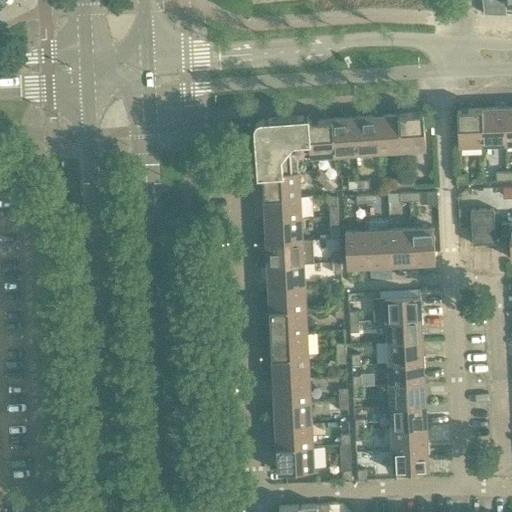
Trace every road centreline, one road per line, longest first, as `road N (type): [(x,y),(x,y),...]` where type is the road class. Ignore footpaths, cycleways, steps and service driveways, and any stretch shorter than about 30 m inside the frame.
road 1 (secondary): [(168,511),(147,79)]
road 2 (secondary): [(94,83),(89,135),(109,511)]
road 3 (residential): [(42,508),(24,167)]
road 4 (residential): [(254,494),(237,170)]
road 5 (residential): [(454,59),(147,79)]
road 6 (residential): [(503,466),(495,280),(451,282)]
road 7 (residential): [(451,282),(442,94),(454,59)]
road 8 (residential): [(463,487),(451,282)]
